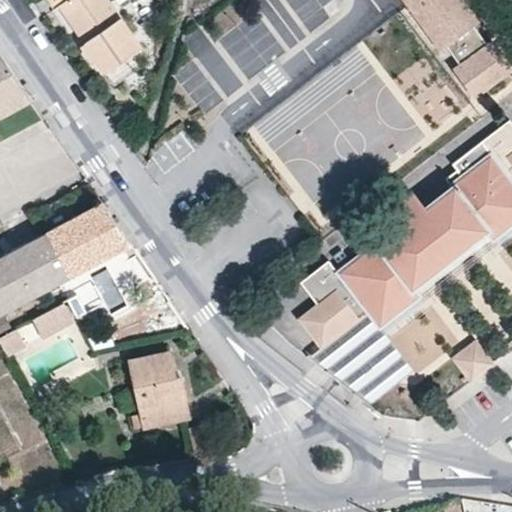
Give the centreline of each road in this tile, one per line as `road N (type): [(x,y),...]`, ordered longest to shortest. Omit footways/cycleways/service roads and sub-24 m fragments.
road 1 (residential): [(248,361),(0,21)]
road 2 (residential): [(291,466),(230,471),(58,511)]
road 3 (residential): [(362,489),(482,475)]
